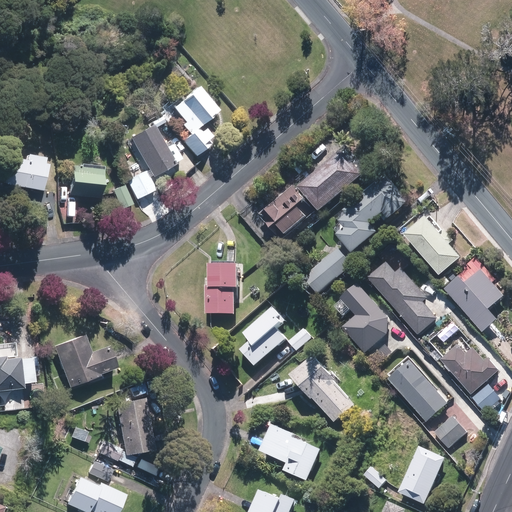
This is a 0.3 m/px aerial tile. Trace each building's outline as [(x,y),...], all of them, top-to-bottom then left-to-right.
[(220,113),(197,87),(170,111),(185,129),(177,135),(196,157),(214,141),(203,128),(220,113)] [(157,128),(135,139),(155,175),(177,163),(157,128)] [(344,153),(307,187),(331,212),(367,178),(344,153)] [(13,156),(9,183),(43,188),(48,161),(13,156)] [(74,165),(72,194),(103,196),(106,167),(74,165)] [(148,172),(133,181),(142,198),(157,189),(148,172)] [(357,252),(410,205),(389,181),(342,222),(347,227),(340,233),(357,252)] [(127,186),(117,191),(124,207),(134,203),(127,186)] [(314,212),(296,190),(266,214),(284,236),(314,212)] [(433,221),(414,237),(446,274),(465,258),(433,221)] [(327,261),(310,276),(323,292),(340,277),(327,261)] [(244,264),(216,264),(215,311),(244,312),(244,264)] [(387,264),(369,280),(418,335),(436,320),(423,305),(428,301),(401,270),(396,274),(387,264)] [(464,278),(452,289),(487,328),(499,317),(490,308),(507,293),(488,272),(472,287),(464,278)] [(358,317),(344,330),(366,354),(387,335),(389,320),(359,287),(343,301),(358,317)] [(291,322),(277,306),(245,334),(256,346),(249,352),(261,365),(288,341),(280,331),(291,322)] [(303,352),(315,340),(304,329),(289,343),(297,351),(300,349),(303,352)] [(85,340),(58,351),(72,385),(115,367),(109,350),(92,357),(85,340)] [(465,345),(448,360),(476,393),(503,370),(482,346),(473,353),(465,345)] [(32,352),(0,353),(0,388),(33,387),(32,352)] [(320,358),(300,376),(340,419),(359,401),(320,358)] [(418,362),(398,380),(431,418),(452,400),(418,362)] [(503,400),(489,385),(474,399),(487,414),(503,400)] [(147,397),(122,401),(131,450),(156,446),(147,397)] [(470,432),(457,419),(442,433),(456,446),(470,432)] [(87,433),(73,427),(69,437),(83,443),(87,433)] [(281,427),(270,451),(297,464),(296,467),(314,476),(327,448),(281,427)] [(108,440),(103,451),(134,464),(137,457),(125,451),(126,448),(108,440)] [(449,458),(425,447),(404,488),(428,500),(449,458)] [(111,471),(93,461),(86,473),(105,483),(111,471)] [(387,481),(371,467),(364,475),(379,490),(387,481)] [(77,479),(65,504),(80,511),(86,511),(87,511),(88,511),(113,511),(122,496),(97,484),(95,487),(77,479)] [(290,511),(296,500),(284,495),(281,500),(261,491),(251,511),(290,511)] [(389,502),(384,511),(405,511),(406,510),(389,502)]
